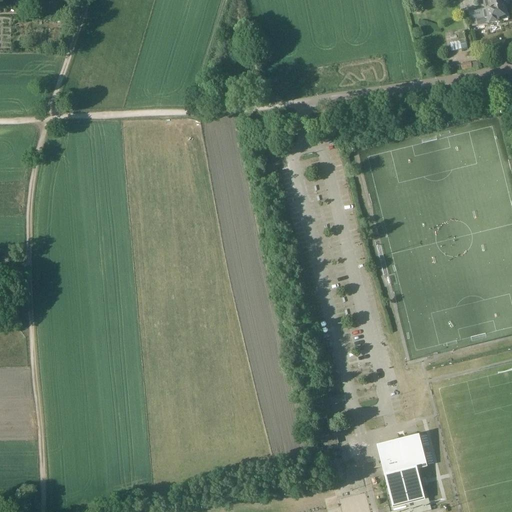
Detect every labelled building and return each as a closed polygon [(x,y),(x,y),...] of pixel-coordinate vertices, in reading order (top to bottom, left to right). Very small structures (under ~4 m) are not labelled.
[(482,0),(483,2),(484,2),(486,9),(505,5),(508,4),(507,0),(482,0)] [(508,20),(505,5),(486,9),(482,10),(485,25),(508,20)] [(476,21),(473,10),(468,11),(470,23),(476,21)] [(449,43),(451,52),(467,49),(465,39),(449,43)] [(462,71),(472,69),(471,63),(461,64),(462,71)] [(339,444),(336,434),(320,439),(322,447),(325,446),(325,448),(339,444)] [(426,467),(419,437),(388,444),(394,465),(384,467),(394,507),(389,508),(390,511),(430,511),(432,511),(428,497),(424,498),(417,469),(426,467)]
